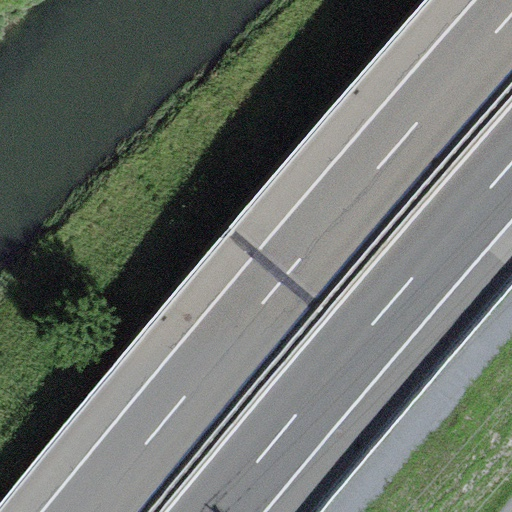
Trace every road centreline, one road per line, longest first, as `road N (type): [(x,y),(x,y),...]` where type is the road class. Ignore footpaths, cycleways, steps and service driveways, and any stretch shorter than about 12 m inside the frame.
road 1 (motorway): [(511,21),(93,511)]
road 2 (motorway): [(211,511),(511,168)]
road 3 (track): [(511,321),(349,511)]
